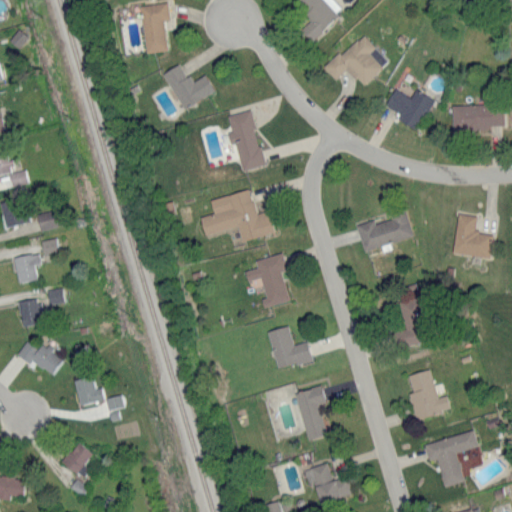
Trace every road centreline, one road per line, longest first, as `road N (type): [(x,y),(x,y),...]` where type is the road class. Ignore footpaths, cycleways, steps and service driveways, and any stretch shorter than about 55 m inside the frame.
road 1 (residential): [(333,132),(314,171),(312,208),(402,511)]
road 2 (residential): [(511,173),(436,174),(356,146),(308,111),(262,47),(230,19)]
